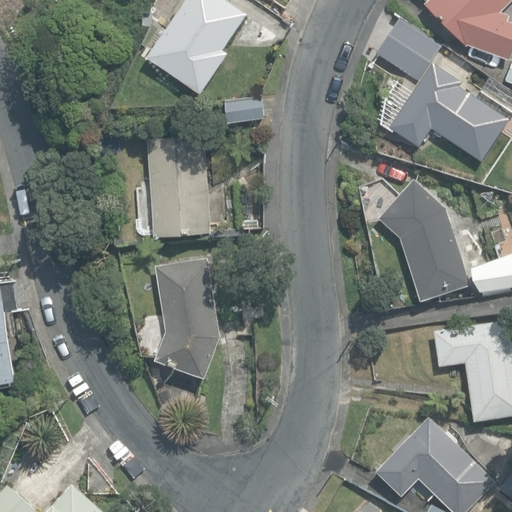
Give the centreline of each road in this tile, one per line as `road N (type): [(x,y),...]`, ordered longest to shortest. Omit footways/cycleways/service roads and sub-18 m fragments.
road 1 (residential): [(346,0),(310,89),(301,171),(306,361),(280,453),(246,511)]
road 2 (residential): [(234,511),(145,447),(100,385),(73,327),(30,158),(0,83)]
